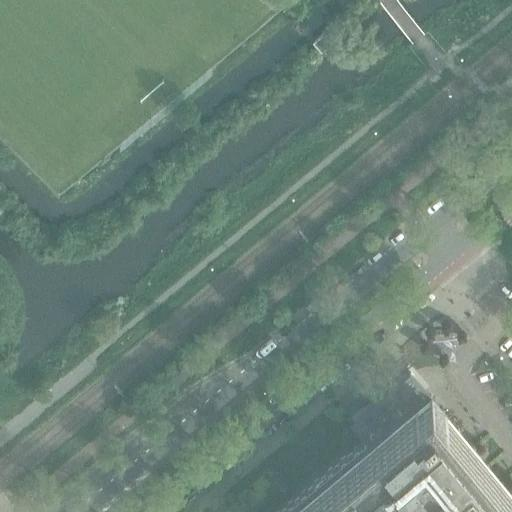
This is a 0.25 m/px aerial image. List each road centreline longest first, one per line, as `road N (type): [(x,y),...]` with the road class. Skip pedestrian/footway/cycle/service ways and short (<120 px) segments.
road 1 (tertiary): [(426,227),(82,511)]
road 2 (tertiary): [(134,511),(445,250)]
